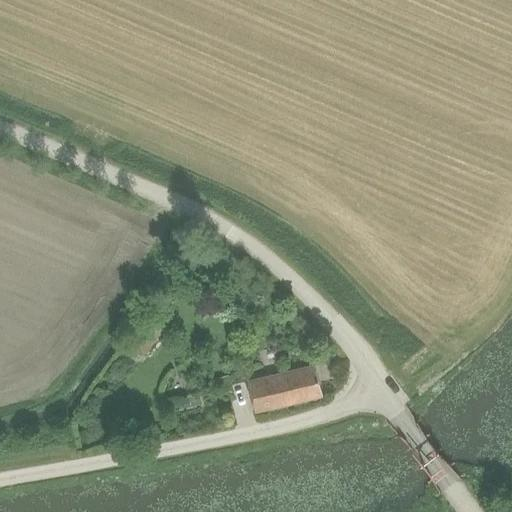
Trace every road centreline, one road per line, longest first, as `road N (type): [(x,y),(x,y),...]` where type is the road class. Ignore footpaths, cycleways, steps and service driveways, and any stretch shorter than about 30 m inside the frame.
road 1 (unclassified): [(380,392),(292,285),(221,228),(0,128)]
road 2 (unclassified): [(0,481),(249,434),(380,392)]
road 3 (unclassified): [(469,511),(380,392)]
